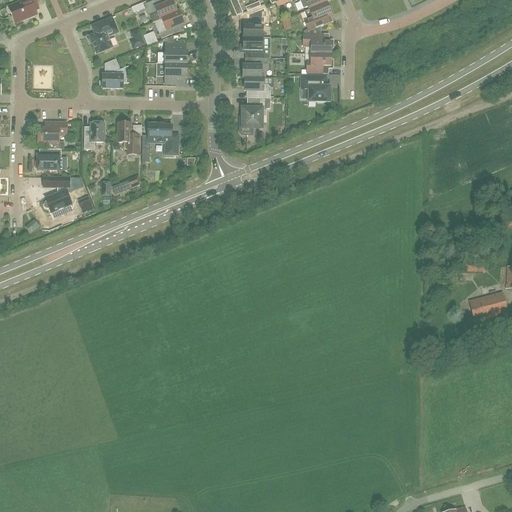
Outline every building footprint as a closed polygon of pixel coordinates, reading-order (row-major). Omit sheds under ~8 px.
[(36,14),(36,13),(35,10),(38,8),(37,6),(34,0),(20,0),(22,2),(9,7),(8,7),(15,24),(31,18),(35,16),(36,15),(36,14)] [(157,8),(167,4),(165,0),(157,0),(154,1),(157,8)] [(237,2),(241,0),(229,0),(236,17),(242,14),(237,2)] [(309,11),(326,4),(324,0),(298,0),(300,3),(303,10),(307,8),(309,11)] [(152,24),(154,23),(177,13),(172,2),(167,4),(157,8),(154,1),(145,5),(149,16),(152,24)] [(297,12),(303,10),(300,3),(295,6),(297,12)] [(142,4),(131,8),(134,15),(144,10),(142,4)] [(329,9),(326,4),(309,11),(304,13),(307,21),(304,22),(308,33),(323,27),(330,24),(327,18),(333,16),(330,9),(329,9)] [(177,13),(154,23),(161,40),(166,37),(173,35),(170,30),(181,25),(183,24),(178,13),(177,13)] [(302,23),(304,22),(307,21),(304,13),(298,15),(302,23)] [(89,37),(96,55),(112,48),(108,38),(118,33),(112,19),(91,27),(95,35),(89,37)] [(243,39),(262,39),(262,27),(260,27),(261,19),(260,19),(253,19),(249,19),(249,25),(247,27),(240,27),(240,32),(243,32),(243,39)] [(289,21),(283,23),(285,31),(291,30),(289,21)] [(170,30),(173,35),(184,32),(181,25),(170,30)] [(323,27),(308,33),(308,36),(321,35),(321,29),(324,28),(323,27)] [(144,45),(138,31),(131,34),(134,41),(130,43),(133,50),(144,45)] [(153,34),(143,38),(147,48),(158,44),(153,34)] [(311,48),(311,55),(331,55),(331,49),(333,49),(333,41),(330,41),(323,41),(323,35),(321,35),(308,36),(307,36),(303,37),(303,48),(311,48)] [(262,51),(262,39),(243,39),(243,46),(240,46),(240,52),(249,52),(249,59),(256,59),(264,59),(264,51),(262,51)] [(264,59),(269,59),(270,59),(271,40),(262,39),(262,51),(264,51),(264,59)] [(165,65),(187,65),(187,52),(185,52),(185,45),(173,45),(166,45),(165,45),(165,53),(158,53),(158,65),(165,65)] [(329,75),(329,69),(333,69),(333,61),(331,61),(331,55),(311,55),(311,62),(307,62),(306,74),(329,75)] [(269,59),(264,59),(256,59),(255,67),(245,67),(243,67),(242,79),(244,79),(263,79),(263,73),(266,73),(269,70),(269,59)] [(104,65),(104,76),(110,76),(110,70),(118,66),(116,60),(104,65)] [(156,79),(165,79),(165,65),(158,65),(156,65),(156,79)] [(186,78),(187,65),(165,65),(165,79),(165,85),(184,85),(185,78),(186,78)] [(125,73),(124,69),(120,71),(118,66),(110,70),(110,76),(104,76),(102,76),(102,89),(122,90),(122,84),(126,84),(127,81),(126,77),(125,73)] [(327,87),(327,77),(301,77),(301,91),(308,91),(308,101),(308,103),(330,103),(330,102),(331,102),(333,101),(333,96),(331,95),(330,95),(330,87),(327,87)] [(263,86),(263,79),(244,79),(244,92),(246,92),(257,92),(257,99),(258,99),(270,99),(271,89),(268,86),(263,86)] [(273,79),(263,79),(263,86),(268,86),(271,89),(273,89),(273,79)] [(270,110),(270,99),(258,99),(258,109),(247,109),(242,109),(242,123),(240,123),(240,133),(242,136),(252,136),(252,129),(262,129),(262,117),(266,117),(266,110),(270,110)] [(257,99),(247,99),(247,109),(258,109),(258,99),(257,99)] [(90,138),(84,138),(84,151),(95,151),(95,143),(103,143),(104,124),(98,124),(98,123),(96,122),(94,122),(93,123),(92,124),(90,124),(90,129),(90,138)] [(133,137),(133,136),(131,133),(131,127),(131,125),(129,125),(128,123),(126,123),(124,123),(122,125),(118,125),(117,144),(123,144),(123,149),(126,151),(128,152),(128,156),(139,156),(139,137),(133,137)] [(165,156),(178,157),(178,146),(179,146),(179,135),(172,135),(172,127),(160,127),(160,125),(157,125),(157,124),(156,123),(151,123),(150,124),(150,125),(148,125),(147,144),(165,145),(165,156)] [(67,137),(67,124),(45,124),(45,131),(38,130),(38,137),(36,137),(36,143),(37,143),(37,144),(59,144),(59,137),(67,137)] [(133,137),(139,137),(141,137),(141,128),(131,127),(131,133),(133,136),(133,137)] [(45,158),(39,158),(37,158),(37,163),(35,163),(35,170),(37,170),(37,172),(59,172),(59,159),(61,159),(61,151),(45,151),(45,158)] [(42,188),(51,189),(57,189),(69,189),(69,179),(51,179),(43,178),(42,188)] [(128,182),(131,188),(140,184),(138,178),(128,182)] [(66,192),(67,196),(83,189),(79,179),(69,179),(69,189),(57,189),(57,194),(53,196),(53,197),(66,192)] [(128,182),(113,189),(114,197),(132,190),(131,188),(128,182)] [(102,184),(102,196),(110,196),(110,184),(102,184)] [(49,209),(51,214),(71,205),(67,196),(66,192),(53,197),(45,200),(46,202),(45,203),(44,204),(44,206),(45,208),(46,209),(48,210),(49,209)] [(87,198),(77,202),(83,215),(93,211),(87,198)] [(501,227),(511,227),(511,218),(502,217),(501,227)] [(31,224),(25,229),(30,235),(39,228),(34,222),(31,224)] [(485,262),(461,261),(460,272),(485,273),(485,262)] [(474,324),(508,315),(503,295),(469,304),(474,324)]
